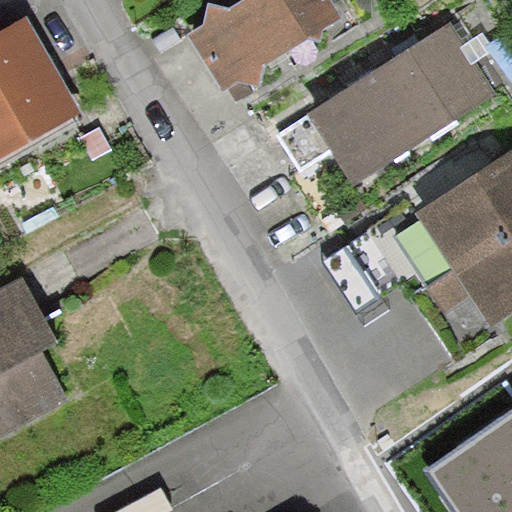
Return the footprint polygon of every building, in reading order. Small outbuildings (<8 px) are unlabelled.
[(249,0),(229,13),(211,9),(207,25),(191,35),(225,92),(237,85),(258,91),(264,69),(309,42),(321,41),(324,32),(344,19),(331,0),(249,0)] [(0,158),(82,115),(59,73),(29,16),(7,27),(0,14),(0,158)] [(466,45),(452,24),(406,55),(281,135),(303,168),(332,149),(355,184),(497,94),(493,87),(476,62),(490,52),(486,46),(491,42),(484,32),(466,45)] [(490,52),(476,62),(493,87),(503,81),(511,95),(511,28),(491,42),(486,46),(490,52)] [(100,128),(81,138),(92,159),(111,149),(100,128)] [(494,327),(511,315),(511,158),(420,217),(412,204),(321,261),(357,319),(405,288),(454,365),(499,336),(494,327)] [(20,278),(0,288),(0,436),(70,399),(43,350),(56,343),(20,278)] [(457,511),(511,511),(511,413),(429,472),(457,511)]
